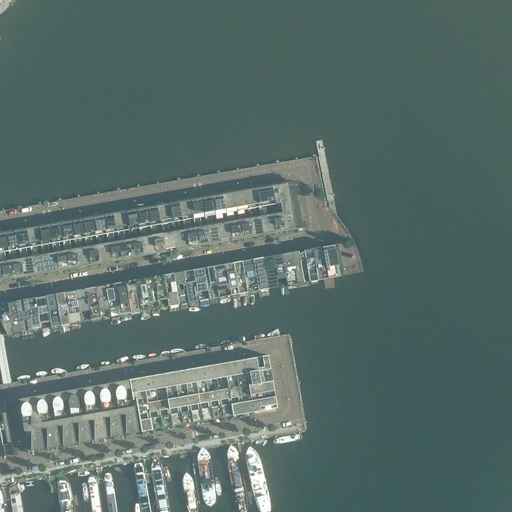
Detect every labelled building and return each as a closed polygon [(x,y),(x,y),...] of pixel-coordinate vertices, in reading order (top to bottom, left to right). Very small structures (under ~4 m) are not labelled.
[(301,222),(296,193),(300,192),(298,180),(276,184),(285,231),(297,229),(297,231),(302,230),(302,228),(306,227),(305,221),(301,222)] [(285,231),(276,184),(124,211),(132,258),(285,231)] [(0,281),(132,258),(124,211),(0,232),(0,281)] [(340,276),(334,245),(323,247),(328,279),(340,276)] [(328,279),(323,247),(312,249),(318,280),(328,279)] [(318,280),(312,249),(311,249),(311,248),(305,250),(304,250),(310,282),(318,280)] [(310,282),(304,250),(304,253),(299,254),(298,252),(299,252),(298,251),(292,252),(297,284),(310,282)] [(297,284),(292,252),(282,254),(287,286),(297,284)] [(287,286),(282,254),(273,256),(279,287),(287,286)] [(279,287),(273,256),(263,257),(268,289),(279,287)] [(268,289),(263,257),(253,259),(259,291),(268,289)] [(259,291),(253,259),(242,261),(247,293),(259,291)] [(247,293),(242,261),(233,263),(239,294),(247,293)] [(239,294),(233,263),(225,264),(231,296),(239,294)] [(231,296),(225,264),(213,266),(219,298),(231,296)] [(219,298),(213,266),(203,268),(209,299),(219,298)] [(209,299),(203,268),(193,270),(199,301),(209,299)] [(199,301),(193,270),(183,271),(189,303),(199,301)] [(189,303),(183,271),(173,273),(179,305),(189,303)] [(179,305),(173,273),(163,275),(169,307),(179,305)] [(169,307),(163,275),(154,277),(159,308),(169,307)] [(159,308),(154,277),(145,278),(150,310),(159,308)] [(150,310),(145,278),(135,280),(140,311),(150,310)] [(140,311),(135,280),(124,282),(130,313),(140,311)] [(130,313),(124,282),(114,284),(119,315),(130,313)] [(119,315),(114,284),(105,285),(111,317),(119,315)] [(111,317),(105,285),(95,287),(101,318),(111,317)] [(101,318),(95,287),(85,289),(91,320),(101,318)] [(91,320),(85,289),(75,290),(81,322),(91,320)] [(81,322),(75,290),(64,292),(69,324),(81,322)] [(69,324),(64,292),(55,294),(61,325),(69,324)] [(61,325),(55,294),(46,296),(51,327),(61,325)] [(51,327),(45,296),(35,297),(41,329),(51,327)] [(41,329),(35,297),(27,299),(33,330),(41,329)] [(33,330),(27,299),(16,301),(21,332),(33,330)] [(21,332),(16,301),(7,302),(8,307),(13,334),(21,332)] [(13,334),(8,307),(7,302),(0,303),(0,320),(7,335),(13,334)] [(277,408),(273,383),(268,355),(245,359),(194,368),(34,396),(27,398),(27,397),(18,399),(28,452),(277,408)] [(9,428),(5,401),(0,402),(0,429),(9,428)] [(14,454),(11,436),(9,428),(0,429),(5,456),(14,454)] [(228,451),(227,453),(227,455),(227,458),(228,460),(237,507),(237,510),(239,511),(240,511),(239,511),(245,511),(248,510),(248,509),(249,507),(249,505),(240,458),(239,455),(239,453),(238,451),(236,449),(235,448),(234,447),(232,445),(231,444),(230,446),(229,447),(229,449),(228,451)] [(259,450),(257,446),(256,445),(255,444),(254,444),(253,444),(252,444),(251,444),(250,444),(249,444),(249,445),(248,446),(247,446),(247,447),(247,448),(246,449),(246,450),(246,451),(247,452),(247,458),(248,462),(248,466),(249,470),(250,474),(251,478),(252,481),(253,485),(255,490),(255,491),(256,492),(257,493),(258,495),(259,496),(260,497),(261,498),(263,498),(264,499),(265,500),(266,499),(267,498),(268,496),(268,495),(269,494),(269,493),(269,491),(270,490),(270,488),(269,487),(268,481),(267,477),(266,472),(265,468),(264,463),(262,459),(260,454),(259,450)] [(217,499),(217,497),(211,456),(210,455),(210,454),(210,453),(209,452),(208,451),(207,451),(207,450),(206,450),(205,450),(204,449),(202,449),(202,450),(201,450),(200,451),(199,451),(199,452),(198,453),(198,454),(198,455),(198,456),(198,457),(198,458),(204,499),(205,500),(205,501),(206,502),(206,503),(207,504),(208,505),(209,505),(210,506),(211,506),(212,507),(213,506),(214,505),(215,504),(216,503),(216,502),(217,501),(217,500),(217,499)] [(167,505),(161,465),(160,464),(160,463),(159,462),(159,461),(158,460),(157,460),(156,459),(155,459),(155,460),(154,460),(153,461),(153,462),(152,463),(152,464),(152,465),(152,466),(158,506),(161,511),(165,511),(166,511),(167,505)] [(136,471),(136,472),(142,507),(143,508),(143,509),(144,510),(145,511),(146,511),(145,511),(149,511),(150,511),(151,510),(151,509),(151,508),(151,507),(151,506),(144,470),(143,469),(143,468),(142,468),(141,468),(141,467),(140,467),(139,467),(138,468),(137,469),(136,470),(136,471)] [(105,474),(104,475),(104,479),(109,511),(118,511),(113,478),(112,474),(111,473),(110,472),(109,472),(108,472),(107,473),(106,473),(105,474)] [(182,482),(182,483),(187,510),(187,511),(188,511),(187,511),(198,511),(199,511),(199,510),(194,482),(194,480),(193,479),(192,478),(192,477),(191,476),(190,475),(189,474),(188,473),(187,473),(186,472),(185,473),(184,474),(183,475),(183,476),(182,477),(182,478),(182,480),(182,481),(182,482)] [(88,477),(88,478),(92,511),(101,511),(96,476),(96,475),(96,474),(95,474),(95,473),(94,473),(93,473),(92,473),(91,473),(90,473),(90,474),(89,474),(89,475),(88,476),(88,477)] [(57,485),(57,486),(60,511),(75,511),(70,485),(70,484),(70,483),(69,481),(69,480),(68,480),(67,479),(67,478),(66,477),(65,477),(64,476),(63,476),(62,476),(61,477),(60,478),(59,479),(58,480),(57,482),(57,483),(57,484),(57,485)] [(38,491),(41,511),(54,511),(50,489),(43,478),(41,479),(38,491)] [(11,503),(12,511),(21,511),(20,501),(20,500),(19,498),(18,496),(18,495),(17,494),(16,492),(15,491),(13,490),(12,489),(11,490),(11,492),(11,493),(10,495),(10,497),(10,498),(10,500),(10,502),(11,503)]
